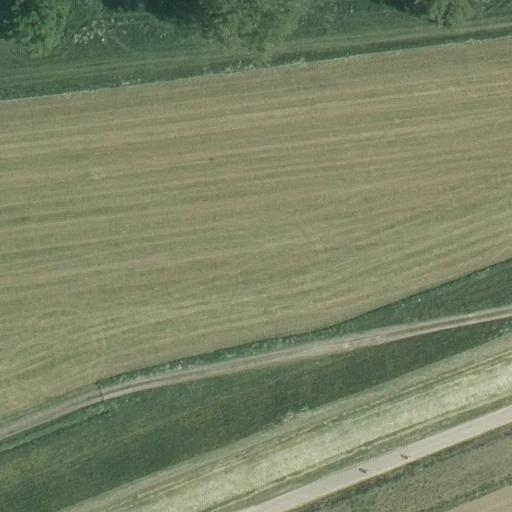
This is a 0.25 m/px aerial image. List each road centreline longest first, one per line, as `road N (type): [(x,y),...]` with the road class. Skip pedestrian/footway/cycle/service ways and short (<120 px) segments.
road 1 (track): [(511,312),(188,374),(0,435)]
road 2 (unclassified): [(271,511),(511,415)]
